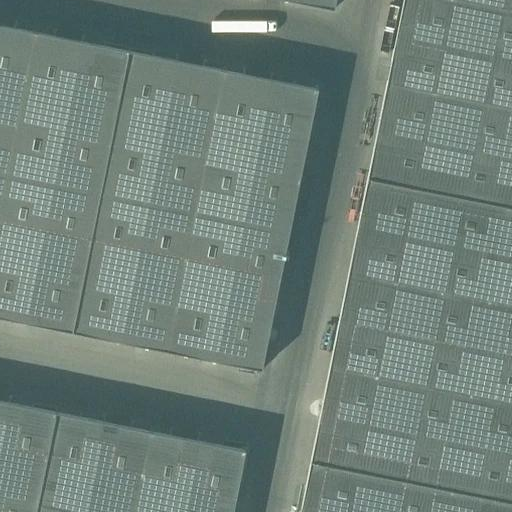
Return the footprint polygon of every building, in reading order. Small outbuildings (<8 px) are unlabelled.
[(511,511),(511,0),(402,0),(305,484),(309,485),(305,507),(301,506),(301,508),(304,509),(303,511),(511,511)] [(309,0),(309,4),(311,4),(311,0),(329,4),(328,5),(330,6),(330,8),(334,8),(334,5),(330,5),(331,0),(309,0)] [(72,331),(129,48),(128,48),(127,51),(105,47),(106,43),(104,43),(103,47),(82,42),(83,38),(81,38),(80,42),(55,37),(55,33),(54,33),(53,37),(35,33),(35,29),(34,29),(33,33),(15,29),(15,25),(14,25),(13,29),(0,25),(0,312),(25,318),(24,321),(26,322),(26,318),(48,322),(47,326),(49,326),(50,323),(72,327),(71,331),(72,331)] [(286,226),(290,204),(294,205),(295,203),(291,202),(295,181),(299,181),(299,179),(295,179),(300,157),(304,158),(304,156),(300,155),(305,134),(309,134),(309,132),(305,132),(309,110),(313,111),(314,109),(310,108),(314,89),(318,89),(318,86),(314,85),(314,87),(312,87),(312,89),(294,85),(295,81),(293,81),(292,85),(271,80),(272,76),(270,76),(269,80),(244,75),(245,71),(243,71),(242,75),(224,71),(225,67),(223,67),(222,71),(204,67),(204,63),(203,63),(202,67),(177,61),(177,58),(176,57),(175,61),(153,57),(154,53),(152,52),(151,56),(130,52),(130,48),(129,48),(72,331),(73,331),(74,327),(96,332),(95,336),(97,336),(98,332),(119,337),(119,341),(120,341),(121,337),(147,342),(146,346),(147,346),(148,342),(167,346),(166,350),(168,350),(168,346),(187,350),(186,354),(187,354),(188,350),(214,356),(213,359),(214,360),(215,356),(237,360),(236,364),(238,365),(237,370),(256,374),(257,368),(261,369),(262,366),(258,365),(262,345),(266,346),(266,344),(262,343),(267,322),(271,323),(271,321),(267,320),(271,298),(275,299),(276,297),(272,296),(276,275),(280,275),(281,274),(277,273),(281,251),(285,252),(285,250),(281,249),(286,228),(290,228),(290,226),(286,226)] [(0,511),(35,511),(56,409),(55,408),(54,412),(33,408),(33,404),(32,403),(31,407),(9,403),(10,399),(8,399),(7,403),(0,401),(0,511)] [(228,511),(232,494),(236,495),(236,493),(232,492),(237,471),(241,472),(241,470),(237,469),(241,449),(245,450),(246,447),(242,446),(241,448),(239,447),(239,449),(222,446),(222,442),(221,441),(220,445),(198,441),(199,437),(197,437),(196,441),(171,436),(172,431),(170,431),(169,435),(151,432),(152,427),(150,427),(149,431),(131,428),(132,423),(130,423),(129,427),(104,422),(105,418),(103,418),(102,422),(80,417),(81,413),(80,413),(79,417),(57,413),(58,409),(56,409),(35,511),(228,511)]
